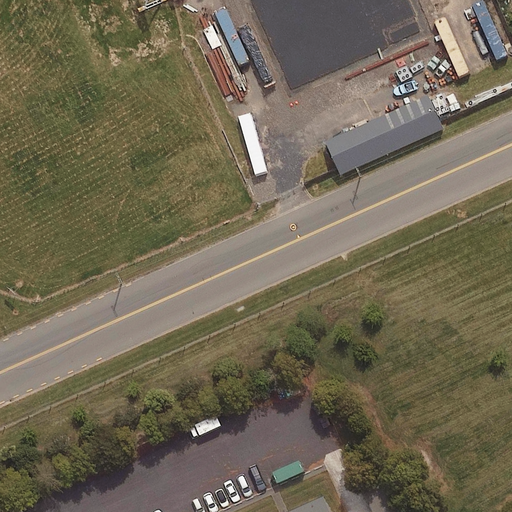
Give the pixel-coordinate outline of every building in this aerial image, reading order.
[(40,0),(26,0),(35,15),(46,9),(40,0)] [(350,18),(328,0),(298,0),(338,32),(350,18)] [(443,75),(338,123),(352,155),(457,107),(443,75)] [(335,511),(317,469),(219,511),(335,511)] [(397,511),(392,500),(371,509),(372,511),(397,511)]
